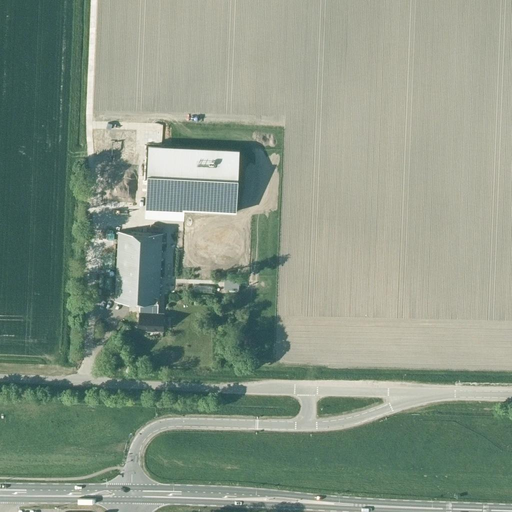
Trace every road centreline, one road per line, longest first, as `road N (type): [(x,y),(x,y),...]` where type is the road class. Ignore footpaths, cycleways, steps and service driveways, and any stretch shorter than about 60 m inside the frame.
road 1 (unknown): [(84,382),(97,0)]
road 2 (primary): [(133,493),(511,510)]
road 3 (unclassified): [(299,389),(0,380)]
road 4 (unclassified): [(133,493),(136,449),(160,424),(299,426)]
road 5 (primary): [(133,493),(0,492)]
road 6 (unclassified): [(299,426),(365,418),(414,392)]
